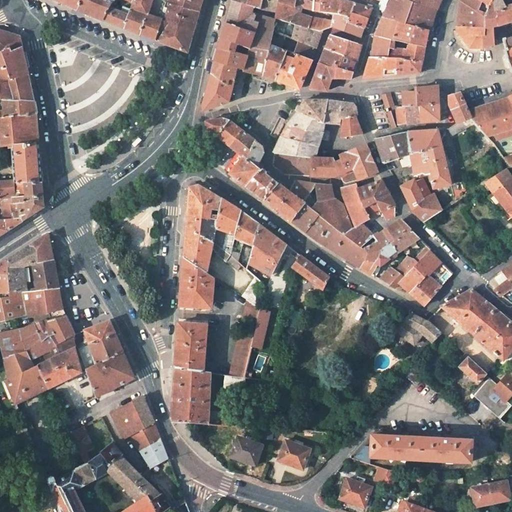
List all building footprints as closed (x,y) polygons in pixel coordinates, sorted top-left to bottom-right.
[(55,0),(78,10),(81,0),(55,0)] [(81,0),(78,10),(104,20),(111,7),(114,0),(81,0)] [(148,14),(151,0),(133,0),(133,2),(131,8),(148,14)] [(166,0),(151,0),(148,14),(161,18),(166,2),(166,0)] [(166,0),(166,2),(170,3),(199,11),(202,2),(202,0),(166,0)] [(270,18),(254,13),(255,10),(252,9),(253,5),(235,0),(233,0),(230,9),(227,22),(256,32),(255,35),(273,39),(275,26),(274,26),(276,18),(275,18),(275,19),(270,18)] [(262,0),(261,8),(277,10),(279,2),(279,0),(262,0)] [(314,0),(296,0),(296,4),(303,6),(314,9),(314,8),(314,0)] [(354,3),(341,0),(320,0),(320,9),(334,12),(339,13),(350,16),(351,11),(354,3)] [(434,9),(413,2),(408,0),(391,0),(383,16),(399,21),(428,30),(434,9)] [(437,0),(408,0),(413,2),(434,9),(437,0)] [(461,0),(458,26),(485,27),(485,15),(493,0),(461,0)] [(493,0),(485,15),(485,27),(485,35),(483,36),(483,47),(495,44),(494,26),(497,26),(494,0),(493,0)] [(511,0),(494,0),(497,26),(511,20),(511,0)] [(309,28),(313,17),(301,13),(294,11),(295,7),(279,2),(277,10),(276,15),(275,18),(276,18),(297,24),(309,28)] [(199,11),(170,3),(165,20),(194,30),(196,21),(199,11)] [(372,8),(354,3),(351,11),(368,17),(372,8)] [(301,13),(303,6),(296,4),(295,7),(294,11),(301,13)] [(129,14),(111,7),(104,20),(141,35),(148,14),(131,8),(129,14)] [(368,17),(351,11),(350,16),(348,21),(364,28),(368,17)] [(331,26),(360,37),(364,28),(348,21),(350,16),(339,13),(334,12),(332,22),(331,26)] [(161,18),(148,14),(141,35),(154,41),(162,19),(161,18)] [(395,40),(399,21),(383,16),(376,35),(372,57),(390,57),(390,48),(395,47),(395,40)] [(332,22),(313,17),(309,28),(320,31),(322,30),(331,26),(332,22)] [(162,19),(154,41),(187,53),(191,40),(194,30),(165,20),(162,19)] [(399,21),(395,40),(409,43),(408,48),(406,48),(405,58),(408,60),(422,61),(428,30),(399,21)] [(238,44),(250,48),(255,35),(256,32),(227,22),(223,35),(219,49),(236,53),(238,44)] [(297,24),(294,39),(299,40),(316,47),(322,30),(320,31),(309,28),(297,24)] [(458,32),(470,48),(483,47),(483,36),(485,35),(485,27),(458,26),(458,32)] [(0,52),(9,46),(11,51),(22,47),(20,36),(0,29),(0,52)] [(362,44),(331,34),(326,47),(344,54),(339,66),(354,70),(362,44)] [(250,48),(248,56),(244,69),(263,75),(269,50),(270,50),(271,45),(273,39),(255,35),(250,48)] [(511,36),(503,39),(506,49),(504,49),(511,72),(511,71),(511,36)] [(299,40),(295,53),(296,53),(312,59),(316,47),(299,40)] [(269,50),(263,75),(276,79),(286,54),(288,50),(271,45),(270,50),(269,50)] [(0,67),(2,70),(7,68),(11,79),(29,74),(22,47),(11,51),(9,46),(0,52),(0,67)] [(320,62),(337,68),(336,77),(351,78),(354,70),(339,66),(344,54),(326,47),(320,62)] [(406,48),(395,47),(390,48),(390,57),(405,58),(406,48)] [(216,60),(232,66),(231,69),(237,70),(237,71),(238,68),(244,69),(248,56),(236,53),(219,49),(218,54),(216,60)] [(295,58),(286,54),(276,79),(300,88),(312,59),(296,53),(295,58)] [(390,57),(372,57),(370,57),(364,75),(365,77),(366,77),(420,71),(422,61),(408,60),(405,58),(390,57)] [(231,71),(231,69),(232,66),(216,60),(214,67),(212,73),(228,85),(230,79),(234,80),(236,73),(231,71)] [(327,90),(332,77),(336,77),(337,68),(320,62),(311,88),(327,90)] [(0,99),(3,100),(34,101),(29,74),(11,79),(7,68),(2,70),(0,67),(0,99)] [(228,85),(212,73),(207,90),(203,105),(204,109),(228,100),(234,80),(230,79),(228,85)] [(403,92),(403,106),(406,106),(420,105),(438,103),(437,85),(415,87),(416,91),(403,92)] [(460,93),(449,96),(449,104),(452,110),(465,104),(460,93)] [(511,128),(511,100),(510,97),(468,110),(471,117),(469,118),(474,124),(488,137),(494,135),(511,128)] [(3,100),(2,110),(0,110),(0,119),(37,113),(34,101),(3,100)] [(327,100),(304,100),(298,111),(324,123),(324,122),(340,124),(340,118),(342,102),(327,100)] [(342,102),(340,118),(343,119),(356,115),(353,108),(353,103),(342,102)] [(421,121),(439,120),(438,103),(420,105),(421,121)] [(458,123),(469,118),(471,117),(468,110),(465,104),(452,110),(458,123)] [(406,106),(407,123),(421,121),(420,105),(406,106)] [(289,124),(321,135),(323,130),(324,123),(298,111),(289,124)] [(0,119),(0,139),(3,139),(3,146),(10,145),(14,144),(39,142),(37,113),(0,119)] [(343,119),(341,137),(363,133),(356,115),(343,119)] [(218,136),(229,120),(223,118),(207,121),(208,127),(218,136)] [(452,136),(474,124),(469,118),(458,123),(448,129),(452,136)] [(229,120),(218,136),(230,146),(242,130),(230,121),(229,120)] [(321,135),(289,124),(282,137),(319,146),(320,140),(327,142),(329,133),(323,130),(321,135)] [(511,128),(494,135),(496,141),(511,135),(511,128)] [(242,130),(230,146),(243,156),(245,154),(248,157),(255,140),(242,130)] [(412,153),(416,176),(420,177),(426,176),(426,175),(431,174),(434,188),(451,184),(438,130),(407,131),(412,153)] [(385,163),(412,153),(407,131),(389,135),(376,139),(383,162),(385,163)] [(319,146),(282,137),(274,152),(313,157),(316,158),(319,146)] [(255,140),(248,157),(257,164),(264,151),(262,146),(255,140)] [(15,165),(17,181),(0,182),(0,198),(25,196),(23,183),(42,182),(39,142),(14,144),(10,145),(12,165),(15,165)] [(377,172),(366,144),(339,154),(341,159),(344,168),(352,165),(353,168),(356,178),(360,179),(377,172)] [(243,156),(230,173),(247,186),(262,168),(257,164),(248,157),(245,154),(243,156)] [(339,173),(334,161),(333,157),(316,158),(313,157),(312,176),(333,176),(339,173)] [(344,168),(341,159),(334,161),(339,173),(353,168),(352,165),(344,168)] [(247,186),(265,199),(279,182),(262,168),(247,186)] [(511,175),(506,168),(485,182),(511,215),(511,175)] [(282,185),(291,192),(296,180),(286,179),(282,185)] [(442,210),(434,195),(432,195),(424,179),(415,181),(414,180),(402,187),(414,211),(424,222),(442,210)] [(265,199),(292,220),(305,202),(312,208),(317,200),(316,183),(296,180),(291,192),(282,185),(279,182),(265,199)] [(382,180),(358,188),(365,207),(377,200),(382,211),(380,212),(385,219),(395,215),(396,206),(382,180)] [(0,206),(3,207),(2,220),(6,219),(22,218),(23,220),(44,207),(42,182),(23,183),(25,196),(0,198),(0,206)] [(333,197),(331,185),(316,183),(317,200),(333,197)] [(345,201),(356,226),(361,223),(370,218),(365,207),(358,188),(356,183),(342,187),(345,201)] [(190,187),(189,205),(221,209),(223,199),(200,185),(190,187)] [(318,240),(337,215),(335,206),(333,197),(317,200),(312,208),(319,214),(306,231),(318,240)] [(227,232),(236,235),(242,212),(223,199),(221,209),(218,222),(214,242),(224,250),(227,232)] [(377,200),(365,207),(370,218),(380,212),(382,211),(377,200)] [(305,202),(292,220),(306,231),(319,214),(312,208),(305,202)] [(189,205),(188,218),(218,222),(221,209),(189,205)] [(318,240),(360,266),(365,259),(363,254),(363,249),(361,247),(343,233),(353,228),(343,205),(335,206),(337,215),(318,240)] [(234,239),(254,247),(255,245),(260,226),(242,212),(236,235),(234,239)] [(22,218),(6,219),(10,229),(23,220),(22,218)] [(188,218),(187,227),(214,242),(218,222),(188,218)] [(2,220),(0,219),(0,235),(10,229),(6,219),(2,220)] [(401,219),(387,228),(394,238),(410,228),(401,219)] [(343,233),(361,247),(373,236),(361,223),(356,226),(353,228),(343,233)] [(277,239),(260,226),(255,245),(268,256),(277,239)] [(213,250),(214,242),(187,227),(184,258),(208,273),(213,250)] [(377,253),(381,250),(379,248),(394,238),(387,228),(374,237),(373,236),(361,247),(363,249),(363,254),(365,259),(360,266),(373,274),(379,264),(372,257),(377,253)] [(375,276),(378,272),(381,266),(419,237),(410,228),(394,238),(379,248),(381,250),(377,253),(372,257),(379,264),(373,274),(375,276)] [(47,233),(30,244),(37,247),(39,263),(54,260),(50,234),(47,233)] [(267,288),(283,254),(290,257),(294,251),(277,239),(268,256),(255,245),(254,247),(253,251),(247,270),(267,288)] [(218,253),(217,255),(238,271),(242,266),(238,262),(224,250),(214,242),(213,250),(218,253)] [(30,244),(8,258),(9,292),(36,290),(31,265),(39,263),(37,247),(30,244)] [(427,245),(406,268),(410,271),(430,250),(431,249),(427,245)] [(245,248),(238,262),(242,266),(247,270),(253,251),(245,248)] [(429,273),(441,261),(430,250),(410,271),(399,282),(424,304),(441,285),(429,273)] [(292,268),(324,291),(330,279),(301,257),(292,268)] [(0,298),(10,297),(9,292),(8,258),(0,263),(0,298)] [(212,309),(215,278),(208,273),(184,258),(180,306),(212,309)] [(39,263),(31,265),(36,290),(59,288),(54,260),(39,263)] [(395,270),(385,282),(394,288),(399,282),(410,271),(406,268),(402,263),(395,270)] [(504,282),(494,289),(493,290),(500,297),(503,295),(511,288),(511,263),(501,271),(502,272),(508,279),(504,282)] [(391,267),(380,279),(385,282),(395,270),(391,267)] [(499,275),(504,282),(508,279),(502,272),(499,275)] [(0,322),(30,314),(31,317),(63,309),(59,288),(36,290),(9,292),(10,297),(0,298),(0,322)] [(511,288),(503,295),(511,303),(511,288)] [(504,361),(511,351),(511,322),(472,289),(442,307),(504,361)] [(350,311),(325,298),(308,334),(327,343),(335,328),(340,331),(350,311)] [(243,321),(258,324),(261,309),(248,300),(243,321)] [(290,305),(282,301),(278,311),(287,314),(290,305)] [(271,311),(261,309),(258,324),(255,335),(253,346),(263,348),(271,311)] [(396,330),(415,346),(423,335),(432,342),(441,333),(427,320),(426,321),(410,314),(396,330)] [(63,344),(61,340),(72,336),(75,334),(66,315),(34,323),(42,340),(39,342),(46,352),(63,344)] [(84,330),(89,343),(115,334),(109,320),(84,330)] [(0,345),(3,358),(27,351),(31,359),(46,352),(39,342),(42,340),(34,323),(26,328),(0,334),(0,345)] [(175,368),(205,372),(207,342),(208,325),(179,323),(175,368)] [(230,377),(245,379),(252,349),(253,346),(255,335),(241,332),(230,377)] [(89,343),(97,364),(123,352),(115,334),(89,343)] [(75,347),(72,336),(61,340),(63,344),(46,352),(31,359),(35,367),(37,365),(75,347)] [(397,342),(391,336),(385,342),(392,348),(397,342)] [(82,373),(75,347),(37,365),(48,389),(82,373)] [(15,405),(48,389),(37,365),(35,367),(31,359),(27,351),(3,358),(9,379),(5,380),(15,405)] [(97,364),(86,369),(96,398),(134,379),(123,352),(97,364)] [(478,384),(487,374),(469,358),(460,368),(478,384)] [(417,386),(426,376),(413,365),(404,374),(417,386)] [(210,425),(212,374),(205,372),(175,368),(171,420),(173,422),(210,425)] [(505,401),(511,394),(511,374),(509,372),(498,385),(490,378),(474,396),(478,399),(478,398),(489,408),(489,409),(499,418),(510,406),(505,401)] [(224,390),(245,392),(246,379),(245,379),(230,377),(227,376),(224,390)] [(142,396),(131,402),(143,429),(131,435),(139,450),(155,442),(160,438),(149,411),(142,396)] [(131,402),(110,412),(124,439),(131,435),(143,429),(131,402)] [(224,412),(224,426),(243,428),(244,415),(244,413),(224,412)] [(98,455),(83,426),(70,433),(86,464),(98,455)] [(473,441),(373,436),(372,457),(472,462),(473,441)] [(150,469),(168,459),(160,438),(155,442),(139,450),(150,469)] [(263,446),(239,438),(231,458),(256,466),(263,446)] [(311,450),(286,441),(280,461),(304,470),(311,450)] [(112,442),(100,452),(101,452),(98,455),(86,464),(77,469),(55,479),(55,478),(53,476),(52,476),(50,476),(49,477),(48,478),(48,480),(59,507),(58,508),(60,511),(160,511),(170,506),(163,494),(161,494),(142,475),(122,454),(123,453),(112,442)] [(385,485),(390,470),(382,468),(377,482),(385,485)] [(393,488),(399,471),(390,470),(385,485),(393,488)] [(372,488),(347,479),(340,499),(365,507),(372,488)] [(494,504),(511,500),(509,492),(508,482),(490,485),(494,504)] [(490,485),(472,489),(476,507),(494,504),(490,485)] [(409,504),(408,503),(404,511),(424,511),(425,510),(427,504),(427,503),(412,497),(409,504)] [(186,503),(183,498),(170,506),(173,511),(186,503)] [(402,511),(404,511),(408,503),(403,502),(400,511),(402,511)]
